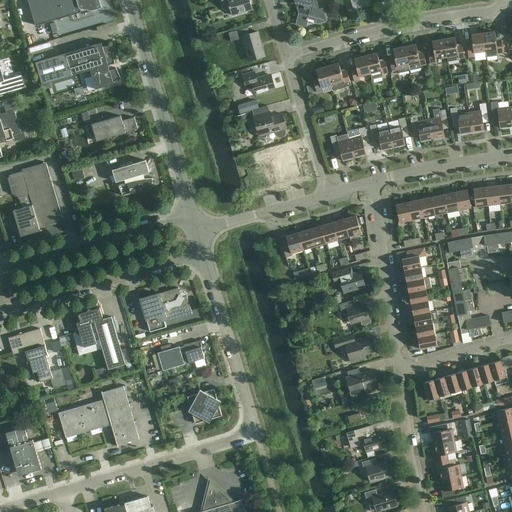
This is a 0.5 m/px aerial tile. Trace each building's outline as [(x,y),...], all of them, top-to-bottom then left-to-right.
[(27,0),(35,26),(80,13),(81,14),(102,8),(99,0),(27,0)] [(230,8),(232,16),(252,9),(249,0),(221,0),(223,6),(229,4),(229,6),(228,6),(229,8),(230,8)] [(294,0),(295,3),(298,4),(297,9),(299,14),(296,24),(306,26),(308,18),(315,20),(316,23),(326,20),(322,9),(318,10),(315,0),(294,0)] [(352,0),(355,8),(368,4),(366,0),(352,0)] [(260,42),(261,42),(258,32),(249,34),(247,27),(228,33),(231,42),(242,39),(248,61),(265,56),(262,46),(261,46),(260,42)] [(498,56),(497,54),(503,53),(501,40),(496,41),(494,32),(483,33),(485,52),(486,58),(498,56)] [(474,53),(485,52),(483,33),(471,35),(472,44),(467,45),(468,57),(474,57),(474,53)] [(455,37),(443,39),(446,57),(458,55),(458,59),(464,58),(462,46),(457,46),(455,37)] [(435,59),(446,57),(443,39),(432,41),(433,51),(428,51),(430,64),(436,63),(435,59)] [(101,43),(35,62),(42,85),(73,75),(90,70),(108,65),(114,63),(114,64),(115,64),(112,45),(102,47),(101,43)] [(404,47),(409,71),(421,68),(420,66),(426,65),(423,52),(418,54),(416,44),(404,47)] [(398,73),(409,71),(404,47),(393,49),(395,58),(389,60),(392,72),(397,71),(398,73)] [(377,53),(365,56),(370,74),(371,80),(383,77),(382,74),(388,73),(385,61),(379,62),(377,53)] [(359,77),(370,74),(365,56),(354,59),(356,68),(351,69),(354,82),(360,80),(359,77)] [(347,71),(341,72),(338,63),(336,64),(335,61),(329,63),(330,65),(327,66),(332,84),(334,91),(335,90),(350,85),(350,86),(351,86),(347,71)] [(120,79),(121,79),(116,68),(115,68),(115,69),(109,70),(108,65),(90,70),(96,89),(113,84),(113,82),(120,79)] [(322,87),(332,84),(327,66),(316,70),(318,79),(313,80),(317,93),(323,91),(322,87)] [(253,86),(256,95),(275,89),(271,75),(256,79),(254,72),(243,76),(246,88),(253,86)] [(24,105),(22,93),(2,97),(4,109),(24,105)] [(511,126),(509,107),(497,109),(497,102),(491,103),(493,119),(498,118),(500,129),(510,128),(510,126),(511,126)] [(482,121),(488,120),(485,103),(479,104),(480,111),(469,113),(472,131),(473,131),(473,133),(484,131),(482,121)] [(35,108),(37,119),(49,117),(47,106),(35,108)] [(470,132),(472,131),(469,113),(457,115),(456,108),(450,109),(453,125),(459,124),(460,135),(471,133),(470,132)] [(434,119),(429,120),(432,138),(434,138),(434,140),(444,138),(442,127),(448,126),(445,110),(439,111),(439,109),(432,110),(434,119)] [(0,142),(13,139),(14,141),(25,138),(23,132),(21,133),(14,110),(0,114),(0,142)] [(282,114),(271,117),(270,111),(253,116),(259,137),(275,132),(275,134),(277,136),(279,137),(282,137),(284,136),(285,133),(285,131),(285,129),(286,129),(282,114)] [(87,112),(82,114),(84,123),(90,121),(87,112)] [(238,123),(239,123),(247,121),(245,114),(237,116),(236,116),(238,123)] [(431,139),(432,138),(429,120),(417,122),(416,120),(417,120),(416,115),(410,117),(413,133),(419,132),(421,142),(431,140),(431,139)] [(122,121),(120,116),(86,126),(88,134),(94,132),(96,141),(137,129),(134,117),(122,121)] [(400,126),(389,128),(393,147),(394,146),(395,148),(405,146),(403,135),(408,134),(405,118),(398,119),(400,126)] [(393,147),(389,128),(377,131),(376,125),(370,126),(373,142),(379,141),(382,151),(392,149),(392,147),(393,147)] [(360,135),(349,139),(354,157),(355,156),(356,158),(366,155),(363,145),(369,143),(365,127),(358,129),(360,135)] [(353,157),(354,157),(349,139),(348,134),(337,137),(336,135),(330,137),(334,153),(340,151),(343,162),(353,159),(353,157)] [(30,149),(43,148),(43,141),(29,142),(30,149)] [(279,165),(281,178),(297,175),(293,150),(269,154),(271,166),(279,165)] [(142,179),(145,179),(143,174),(149,172),(145,160),(112,170),(116,182),(124,180),(126,183),(128,182),(130,182),(132,181),(135,180),(137,180),(140,179),(142,179)] [(39,229),(59,224),(59,225),(65,223),(63,217),(62,218),(46,163),(22,170),(22,172),(9,176),(8,178),(7,178),(12,195),(13,194),(18,197),(18,198),(29,195),(32,205),(39,229)] [(74,181),(84,178),(82,169),(72,172),(74,181)] [(128,182),(126,183),(118,186),(122,196),(152,187),(152,179),(145,179),(142,179),(140,179),(137,180),(135,180),(132,181),(130,182),(128,182)] [(511,202),(509,184),(497,186),(500,204),(511,202)] [(497,186),(485,187),(488,205),(500,204),(497,186)] [(488,205),(485,187),(473,189),(475,207),(488,205)] [(455,192),(459,210),(471,207),(467,190),(455,192)] [(455,192),(443,195),(447,213),(459,210),(455,192)] [(435,215),(447,213),(443,195),(431,197),(435,215)] [(431,197),(420,200),(423,217),(435,215),(431,197)] [(420,200),(408,202),(412,220),(423,217),(420,200)] [(412,220),(408,202),(395,205),(399,222),(412,220)] [(21,237),(41,231),(41,230),(40,230),(39,229),(32,205),(13,211),(21,237)] [(356,216),(344,219),(349,236),(361,233),(356,216)] [(349,236),(344,219),(332,223),(337,240),(349,236)] [(332,223),(321,226),(326,243),(337,240),(332,223)] [(309,229),(314,247),(326,243),(321,226),(309,229)] [(309,229),(298,233),(303,250),(314,247),(309,229)] [(288,243),(282,245),(286,257),(292,256),(291,253),(303,250),(298,233),(286,236),(288,243)] [(498,244),(508,242),(507,233),(477,237),(479,249),(487,248),(488,253),(499,252),(498,244)] [(479,249),(477,237),(447,243),(449,252),(460,250),(461,258),(472,256),(471,251),(479,249)] [(417,245),(415,239),(403,241),(404,247),(417,245)] [(421,267),(419,257),(426,256),(424,248),(406,252),(407,258),(402,259),(404,270),(421,267)] [(368,258),(367,252),(354,255),(356,261),(368,258)] [(447,263),(453,292),(462,290),(460,280),(468,279),(466,268),(461,269),(459,260),(447,263)] [(423,278),(421,267),(404,270),(406,282),(423,278)] [(308,268),(294,273),(296,279),(301,277),(310,275),(308,268)] [(365,287),(360,271),(345,276),(343,270),(332,273),(334,283),(340,281),(344,293),(365,287)] [(406,282),(408,293),(426,289),(431,288),(429,277),(423,278),(406,282)] [(178,288),(140,299),(150,332),(166,327),(165,322),(192,314),(187,296),(185,296),(185,295),(182,293),(180,293),(178,288)] [(428,301),(426,289),(408,293),(411,304),(428,301)] [(453,292),(459,322),(471,319),(469,311),(474,310),(472,299),(464,301),(462,290),(453,292)] [(331,307),(339,304),(341,304),(339,296),(329,299),(331,307)] [(365,304),(357,307),(355,300),(341,304),(339,304),(343,318),(348,316),(350,323),(361,320),(362,325),(370,323),(369,318),(365,304)] [(413,315),(430,312),(428,301),(411,304),(413,315)] [(88,309),(87,312),(78,314),(81,326),(78,327),(74,333),(80,336),(84,347),(96,344),(95,340),(99,339),(108,369),(125,364),(111,317),(103,319),(100,308),(91,310),(88,309)] [(511,310),(501,313),(503,323),(511,320),(511,310)] [(432,323),(430,312),(413,315),(415,326),(432,323)] [(480,327),(490,325),(489,316),(471,319),(459,322),(461,334),(469,332),(470,337),(482,335),(480,327)] [(415,326),(417,338),(435,334),(432,323),(415,326)] [(28,360),(29,360),(46,355),(48,355),(40,329),(8,338),(13,355),(25,351),(28,360)] [(459,341),(456,330),(450,331),(452,343),(459,341)] [(435,334),(417,338),(420,349),(426,348),(435,346),(437,346),(435,334)] [(352,335),(340,338),(333,340),(335,347),(346,347),(350,362),(365,358),(364,355),(372,352),(368,337),(354,341),(352,335)] [(184,346),(188,362),(189,363),(204,359),(201,348),(202,348),(200,340),(183,345),(184,346)] [(60,341),(52,343),(54,352),(63,350),(60,341)] [(188,362),(184,346),(179,347),(158,353),(163,371),(184,364),(188,362)] [(29,360),(31,366),(29,367),(29,368),(29,370),(30,372),(31,373),(33,373),(36,383),(51,379),(53,378),(46,355),(29,360)] [(489,364),(494,380),(495,385),(508,382),(506,376),(505,377),(500,360),(489,364)] [(483,384),(494,380),(489,364),(478,367),(483,384)] [(472,387),(483,384),(478,367),(467,370),(472,387)] [(53,378),(51,379),(53,388),(67,384),(62,368),(51,372),(53,378)] [(104,368),(96,370),(95,370),(98,381),(107,378),(104,368)] [(347,372),(348,377),(346,378),(352,399),(366,395),(364,389),(377,385),(373,370),(360,374),(358,368),(347,372)] [(461,390),(472,387),(467,370),(456,373),(461,390)] [(450,393),(461,390),(456,373),(445,377),(450,393)] [(439,397),(450,393),(445,377),(434,380),(439,397)] [(428,400),(439,397),(434,380),(423,383),(428,400)] [(102,393),(104,400),(107,411),(129,404),(124,386),(102,393)] [(221,400),(217,400),(214,389),(203,392),(200,390),(198,394),(187,397),(190,407),(188,411),(192,413),(195,424),(206,421),(209,423),(211,419),(222,416),(219,405),(221,400)] [(147,398),(146,392),(136,395),(138,401),(147,398)] [(511,396),(500,400),(501,406),(511,403),(511,396)] [(49,409),(57,407),(54,398),(46,401),(49,409)] [(107,411),(104,400),(58,413),(66,438),(111,425),(107,411)] [(107,411),(111,425),(112,428),(134,421),(129,404),(107,411)] [(496,412),(499,423),(511,419),(511,407),(496,411),(496,412)] [(348,416),(350,423),(362,420),(360,413),(348,416)] [(428,423),(439,421),(438,415),(426,417),(428,423)] [(511,419),(499,423),(501,434),(511,431),(511,419)] [(463,429),(471,428),(469,420),(461,421),(463,429)] [(113,431),(115,438),(117,445),(139,439),(134,421),(112,428),(113,431)] [(432,433),(435,444),(454,441),(452,429),(442,431),(441,425),(428,427),(430,434),(432,433)] [(11,429),(10,431),(6,433),(9,444),(11,443),(12,446),(28,441),(24,427),(19,429),(18,427),(17,426),(15,426),(12,427),(11,428),(11,429)] [(368,431),(353,435),(355,445),(363,442),(366,452),(386,447),(382,433),(370,436),(368,431)] [(511,431),(501,434),(504,445),(511,443),(511,431)] [(18,476),(26,474),(41,469),(33,440),(28,441),(12,446),(10,447),(18,476)] [(437,455),(434,456),(435,463),(448,460),(447,454),(456,452),(454,441),(435,444),(437,455)] [(361,462),(363,468),(366,467),(370,482),(391,476),(386,461),(377,464),(375,458),(361,462)] [(439,469),(441,480),(461,476),(459,464),(449,466),(448,460),(435,463),(437,469),(439,469)] [(441,480),(443,486),(444,491),(441,491),(442,498),(455,495),(454,489),(463,487),(461,476),(441,480)] [(238,511),(238,509),(244,507),(241,500),(232,502),(210,481),(202,511),(199,511),(238,511)] [(371,511),(376,510),(377,511),(397,506),(393,491),(377,495),(376,489),(364,493),(366,499),(372,497),(373,501),(370,501),(369,504),(371,511)] [(152,511),(147,496),(133,500),(122,504),(122,503),(105,508),(105,511),(152,511)] [(469,511),(465,496),(443,502),(445,508),(447,507),(448,511),(469,511)]
